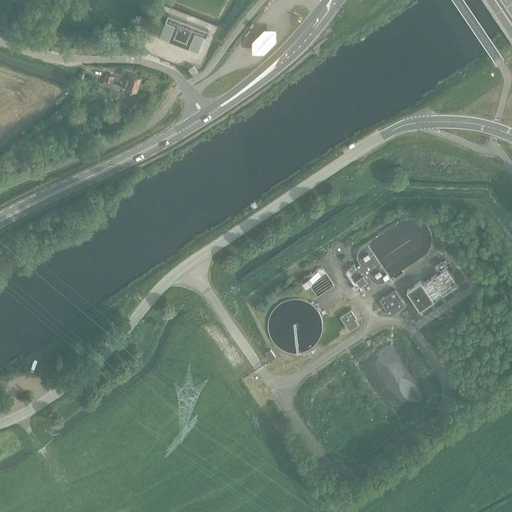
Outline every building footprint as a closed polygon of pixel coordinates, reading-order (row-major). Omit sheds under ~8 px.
[(158,35),(158,36),(197,51),(197,50),(188,46),(194,32),(205,36),(208,29),(167,13),(164,20),(173,24),(167,38),(158,35)] [(277,41),(277,29),(264,29),(252,41),(252,53),(265,53),(277,41)] [(198,71),(193,65),(188,69),(193,75),(198,71)] [(121,86),(111,83),(113,76),(97,71),(94,82),(119,91),(121,86)] [(129,73),(126,79),(123,78),(121,86),(136,92),(141,77),(129,73)] [(357,255),(357,256),(357,259),(359,261),(360,264),(356,266),(354,264),(347,269),(348,270),(345,272),(360,293),(364,290),(359,282),(369,276),(370,279),(371,279),(371,280),(373,281),(374,282),(375,283),(376,283),(377,283),(378,283),(379,283),(381,283),(383,283),(384,282),(390,278),(391,278),(392,280),(404,272),(402,270),(422,257),(424,256),(425,254),(426,253),(428,252),(429,250),(429,248),(430,247),(431,245),(431,243),(432,241),(432,240),(432,238),(431,236),(431,234),(431,232),(430,231),(429,229),(428,227),(427,226),(426,224),(424,223),(423,222),(421,221),(420,220),(418,219),(416,219),(415,218),(413,218),(411,218),(409,218),(407,218),(405,218),(404,219),(402,220),(400,220),(399,221),(367,243),(362,246),(361,247),(360,248),(359,249),(358,250),(358,251),(357,252),(357,253),(357,254),(357,255)] [(303,277),(309,285),(317,298),(334,286),(323,269),(321,270),(319,267),(316,269),(318,272),(313,275),(311,272),(303,277)] [(407,290),(421,309),(459,284),(448,267),(424,283),(422,281),(407,290)] [(398,291),(397,289),(381,299),(383,302),(391,315),(407,305),(398,291)] [(350,331),(359,324),(353,316),(355,315),(351,309),(340,317),(350,331)] [(266,353),(271,360),(276,357),(272,349),(266,353)]
